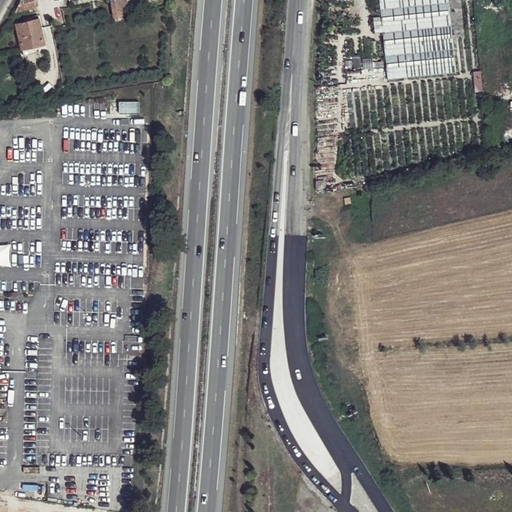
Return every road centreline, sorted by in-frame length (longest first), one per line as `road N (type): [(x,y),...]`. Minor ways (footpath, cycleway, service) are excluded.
road 1 (motorway): [(213,0),(173,511)]
road 2 (motorway): [(204,511),(243,0)]
road 3 (secondary): [(290,67),(266,357),(293,449),(345,509)]
road 4 (secondary): [(341,446),(305,389),(291,340),(290,67)]
